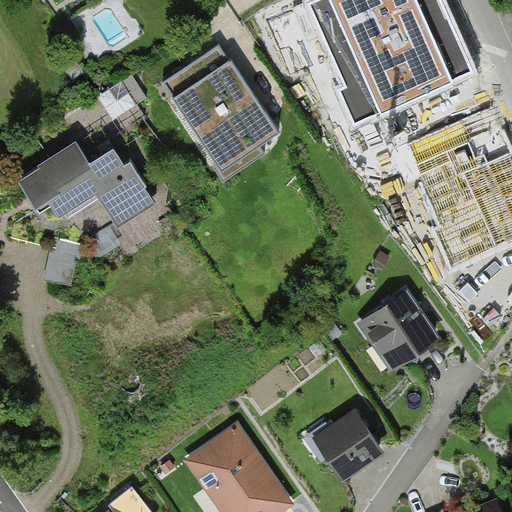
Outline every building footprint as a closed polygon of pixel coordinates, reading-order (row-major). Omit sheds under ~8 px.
[(441,0),(313,0),(308,2),(346,87),(338,91),(355,127),(474,74),(441,0)] [(281,130),(222,43),(166,81),(221,161),(248,142),(253,149),(281,130)] [(85,72),(76,57),(64,65),(73,79),(85,72)] [(137,104),(147,98),(133,74),(123,80),(137,104)] [(511,146),(496,109),(405,147),(456,267),(511,243),(511,146)] [(118,226),(156,201),(146,185),(149,183),(132,156),(125,161),(114,144),(90,160),(78,141),(19,179),(35,203),(32,212),(15,222),(13,236),(28,239),(30,232),(81,243),(87,252),(102,242),(96,234),(115,221),(118,226)] [(439,336),(407,291),(368,318),(375,328),(374,338),(366,344),(386,372),(439,336)] [(369,403),(312,441),(337,478),(394,441),(369,403)] [(272,511),(288,501),(238,428),(195,457),(233,511),(230,511),(272,511)] [(152,511),(132,487),(110,504),(116,511),(152,511)] [(511,511),(511,499),(478,511),(511,511)]
